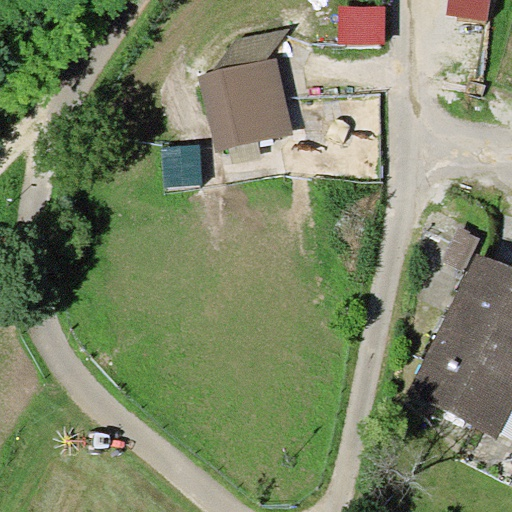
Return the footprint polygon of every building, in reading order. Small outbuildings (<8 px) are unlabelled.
[(490,0),(449,0),(447,14),(488,19),(490,0)] [(385,6),(340,6),(339,43),(384,43),(385,6)] [(290,28),(237,38),(210,71),(266,59),(290,28)] [(293,134),(276,57),(266,59),(210,71),(199,74),(215,151),(293,134)] [(199,143),(162,147),(166,187),(203,183),(199,143)] [(511,269),(477,252),(408,393),(498,437),(511,408),(511,269)]
